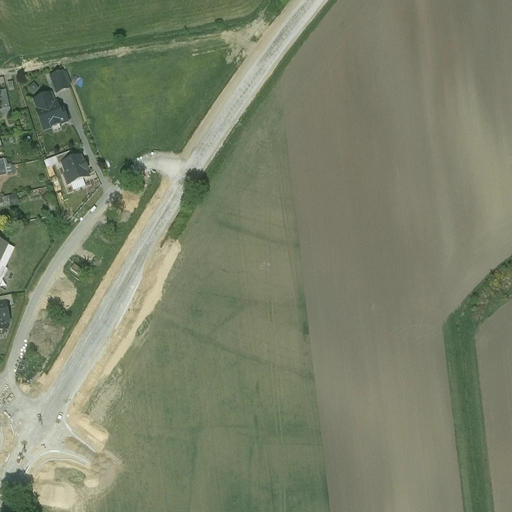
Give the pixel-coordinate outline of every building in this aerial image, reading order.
[(63,73),(51,78),(56,93),(69,89),(63,73)] [(51,95),(35,101),(38,110),(37,111),(44,131),(67,122),(63,110),(59,111),(57,104),(54,104),(51,95)] [(10,109),(0,111),(2,117),(11,115),(10,109)] [(64,177),(68,186),(88,178),(86,172),(88,171),(85,163),(83,164),(80,158),(75,160),(63,164),(63,165),(67,176),(64,177)] [(38,174),(30,176),(32,182),(40,181),(38,174)] [(32,199),(42,198),(41,190),(31,191),(32,199)] [(7,247),(0,262),(0,266),(4,268),(12,250),(7,247)] [(82,271),(74,266),(71,270),(79,276),(82,271)] [(6,300),(0,301),(0,330),(8,329),(7,322),(10,321),(6,300)]
